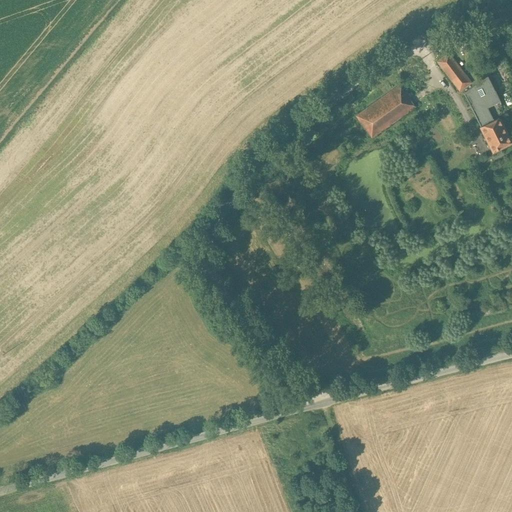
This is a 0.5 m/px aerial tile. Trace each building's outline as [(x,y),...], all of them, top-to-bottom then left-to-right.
[(449,54),(439,62),(445,70),(456,63),(449,54)] [(470,83),(456,63),(445,70),(460,90),(470,83)] [(488,109),(500,102),(488,76),(465,93),(481,127),(494,121),(488,109)] [(401,85),(358,115),(372,136),(415,106),(401,85)] [(511,143),(499,118),(494,121),(481,127),(492,152),(511,143)]
